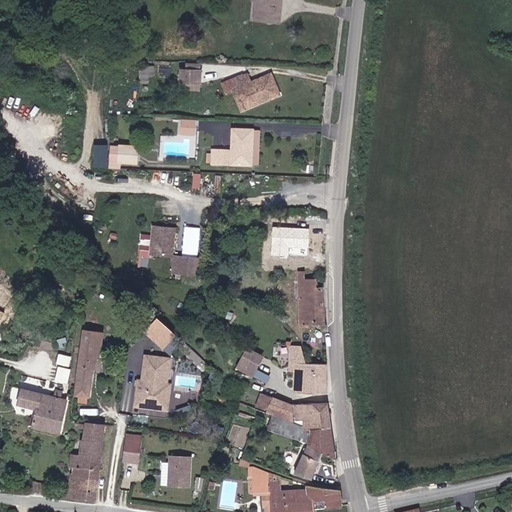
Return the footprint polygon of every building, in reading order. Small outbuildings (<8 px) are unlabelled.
[(259,0),(256,20),(278,23),(281,3),(284,3),(284,0),(259,0)] [(201,70),(179,69),(178,84),(201,85),(201,70)] [(271,86),(276,84),(272,75),(252,83),(249,73),(233,79),(237,89),(233,91),(237,98),(238,97),(243,109),(276,96),(271,86)] [(280,94),(276,84),(271,86),(276,96),(280,94)] [(194,135),(194,122),(184,121),(183,135),(194,135)] [(211,165),(252,167),(255,130),(234,129),(233,151),(212,150),(211,165)] [(263,131),(255,130),(252,167),(261,167),(263,131)] [(136,147),(119,146),(118,163),(135,164),(136,147)] [(199,254),(201,227),(186,226),(184,253),(199,254)] [(176,229),(155,227),(150,255),(171,258),(176,229)] [(310,230),(273,228),(271,252),(308,255),(310,230)] [(172,272),(196,274),(197,255),(174,253),(172,272)] [(310,325),(310,323),(325,324),(321,291),(319,279),(302,278),(302,270),(299,270),(300,290),(300,322),(304,323),(304,325),(310,325)] [(176,336),(156,319),(144,332),(164,349),(176,336)] [(84,344),(75,395),(89,398),(93,371),(96,371),(100,349),(102,350),(103,348),(105,336),(85,333),(84,344)] [(300,363),(300,373),(299,389),(327,392),(328,375),(328,367),(327,365),(308,363),(307,345),(294,344),(294,369),(300,369),(300,363)] [(261,355),(246,348),(239,364),(255,370),(261,355)] [(171,358),(143,355),(140,380),(136,379),(133,407),(168,411),(171,384),(168,384),(171,358)] [(61,366),(59,380),(69,382),(71,368),(61,366)] [(23,387),(21,401),(40,405),(37,425),(62,431),(69,397),(23,387)] [(332,440),(330,428),(327,403),(291,405),(272,398),(263,394),(258,408),(266,411),(287,418),(300,418),(302,426),(303,430),(305,436),(312,436),(311,445),(297,473),(313,481),(324,455),(337,460),(332,440)] [(79,434),(77,441),(76,452),(72,452),(70,471),(80,472),(77,499),(92,501),(105,502),(106,494),(113,424),(81,420),(79,434)] [(251,425),(247,436),(250,437),(255,426),(251,425)] [(142,436),(126,434),(122,463),(138,465),(142,436)] [(192,457),(168,456),(166,488),(191,489),(192,457)] [(257,491),(271,491),(272,511),(316,511),(316,506),(326,505),(343,504),(341,489),(309,485),(309,486),(270,472),(255,467),(249,466),(250,492),(257,491)]
